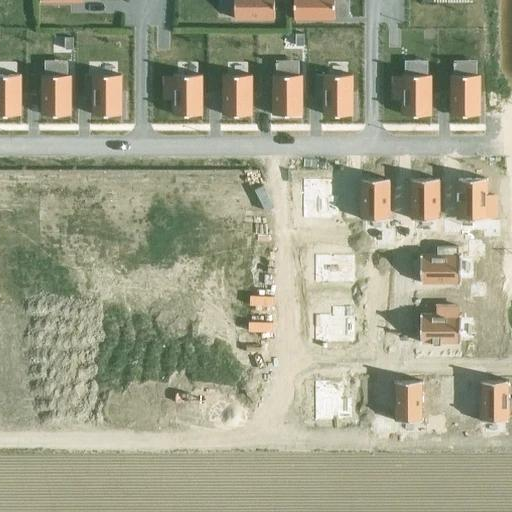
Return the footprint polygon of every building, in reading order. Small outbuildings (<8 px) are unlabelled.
[(235,0),(235,19),(275,20),(275,0),(235,0)] [(295,0),(295,18),(335,18),(334,0),(295,0)] [(305,34),(297,34),(297,46),(305,46),(305,44),(305,34)] [(21,75),(0,75),(0,115),(21,115),(21,75)] [(46,75),(43,75),(43,77),(43,96),(43,113),(43,115),(71,115),(71,113),(71,86),(71,77),(71,75),(68,75),(52,75),(46,75)] [(121,75),(85,75),(85,98),(93,98),(93,115),(121,115),(121,75)] [(169,77),(166,77),(166,88),(166,98),(170,98),(174,98),(174,106),(174,113),(174,115),(190,115),(202,115),(202,113),(202,92),(202,77),(202,75),(183,75),(174,75),(174,77),(169,77)] [(236,75),(223,75),(223,77),(224,77),(224,97),(224,113),(224,114),(224,115),(236,115),(252,115),(252,113),(252,101),(252,77),(252,75),(236,75)] [(302,115),(302,75),(274,75),(274,115),(302,115)] [(340,75),(316,75),(316,77),(316,87),(316,97),(316,98),(320,98),(324,98),(324,107),(324,113),(324,115),(353,115),(353,113),(353,97),(353,77),(353,75),(340,75)] [(431,75),(403,75),(403,77),(394,77),(395,98),(403,98),(403,115),(431,115),(431,75)] [(480,75),(452,75),(452,115),(480,115),(480,75)] [(331,179),(303,179),(303,219),(331,219),(331,217),(339,217),(339,196),(331,196),(331,179)] [(381,179),(361,179),(361,198),(361,219),(375,219),(390,219),(390,188),(390,179),(381,179)] [(429,179),(411,179),(411,199),(411,219),(424,219),(440,219),(440,208),(440,179),(429,179)] [(478,179),(459,179),(459,184),(459,191),(459,202),(459,219),(474,219),(488,219),(488,217),(493,217),(496,217),(496,205),(496,196),(488,196),(488,179),(478,179)] [(454,222),(445,222),(445,230),(454,230),(454,222)] [(439,255),(421,255),(421,272),(421,283),(440,283),(462,283),(462,269),(462,255),(459,255),(459,247),(454,246),(439,247),(439,255)] [(355,255),(315,255),(315,283),(355,283),(355,255)] [(482,288),(474,288),(474,296),(482,296),(482,288)] [(331,314),(315,314),(315,343),(355,343),(355,314),(353,314),(353,306),(332,306),(331,314)] [(429,314),(421,314),(421,326),(421,343),(432,343),(442,343),(461,343),(461,329),(461,314),(459,314),(459,309),(459,306),(450,306),(438,306),(438,314),(429,314)] [(343,381),(315,381),(315,421),(343,421),(343,419),(351,419),(351,398),(343,398),(343,381)] [(407,381),(395,381),(395,403),(395,421),(410,421),(423,421),(423,404),(423,381),(407,381)] [(498,381),(481,381),(481,403),(481,421),(484,421),(506,421),(509,421),(509,420),(509,419),(511,418),(511,397),(509,398),(509,390),(509,381),(498,381)] [(385,422),(377,422),(377,430),(385,430),(385,422)]
